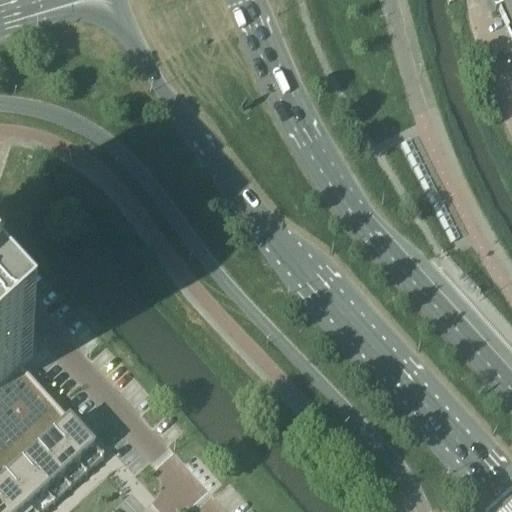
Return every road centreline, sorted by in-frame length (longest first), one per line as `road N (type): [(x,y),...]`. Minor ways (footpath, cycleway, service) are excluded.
road 1 (tertiary): [(141,47),(242,205),(511,507)]
road 2 (tertiary): [(511,391),(331,176),(295,115),(251,0)]
road 3 (residential): [(186,481),(0,280)]
road 4 (residential): [(511,121),(494,84),(474,0)]
